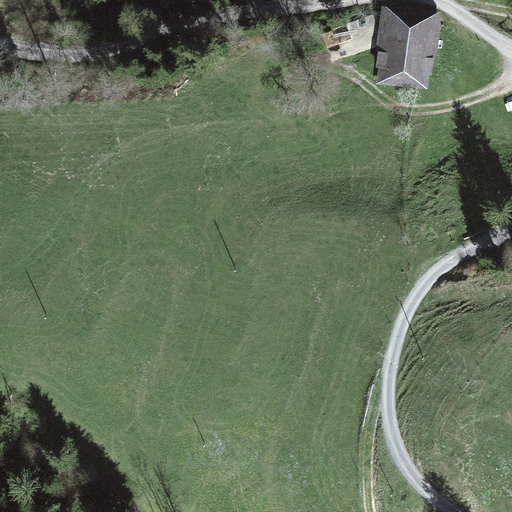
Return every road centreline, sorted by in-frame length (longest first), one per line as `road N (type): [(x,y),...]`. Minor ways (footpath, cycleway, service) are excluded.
road 1 (track): [(511,231),(468,250),(423,287),(390,368),(394,446),(404,467),(454,511)]
road 2 (track): [(0,42),(82,54),(221,16),(329,0)]
road 3 (track): [(511,82),(406,110),(334,64),(282,62)]
